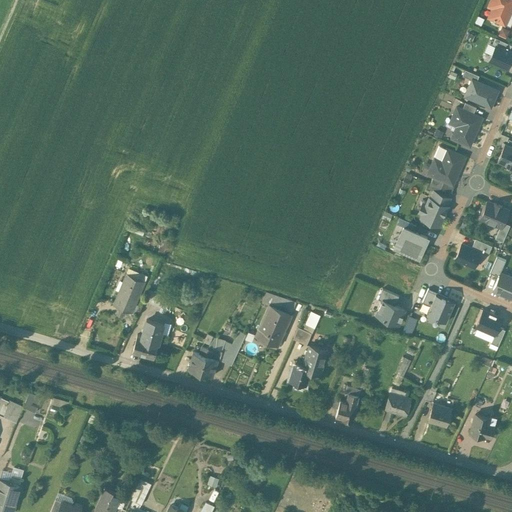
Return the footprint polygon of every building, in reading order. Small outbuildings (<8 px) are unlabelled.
[(511,5),(511,0),(490,0),(489,5),(497,9),(493,19),(505,24),(511,5)] [(501,25),(498,33),(506,37),(510,29),(501,25)] [(511,58),(511,50),(496,43),(489,60),(508,68),(511,58)] [(479,75),(465,69),(463,75),(472,79),(472,78),(477,80),(479,75)] [(477,80),(472,78),(472,79),(465,95),(491,106),(498,89),(482,82),(482,83),(477,80)] [(476,106),(465,102),(462,108),(473,113),(476,106)] [(462,108),(457,106),(452,118),(456,120),(458,124),(457,124),(455,129),(455,130),(452,137),(454,138),(470,145),(482,117),(473,113),(462,108)] [(511,146),(505,144),(498,160),(511,166),(511,146)] [(447,148),(444,155),(443,156),(441,160),(442,162),(438,163),(433,161),(428,173),(433,175),(444,180),(453,184),(465,156),(447,148)] [(444,180),(433,175),(430,182),(431,183),(441,187),(444,180)] [(450,197),(434,190),(430,198),(447,205),(450,197)] [(430,198),(430,197),(426,205),(422,203),(419,212),(423,213),(422,215),(429,218),(432,219),(431,221),(439,225),(448,205),(447,205),(430,198)] [(495,204),(489,201),(481,218),(482,218),(482,220),(487,222),(489,221),(500,226),(501,226),(503,221),(508,209),(502,207),(502,206),(495,203),(495,204)] [(503,221),(501,226),(500,226),(495,238),(503,241),(510,225),(503,221)] [(427,237),(404,226),(395,246),(419,257),(427,237)] [(479,250),(460,242),(454,257),(472,265),(479,250)] [(497,255),(490,272),(499,276),(506,259),(497,255)] [(511,296),(511,275),(501,271),(493,290),(511,298),(511,296)] [(128,274),(115,303),(132,310),(145,281),(128,274)] [(382,299),(394,304),(398,295),(383,288),(379,297),(382,299)] [(423,301),(431,305),(436,293),(436,291),(428,288),(423,301)] [(296,302),(267,292),(263,301),(270,304),(291,314),(296,302)] [(454,301),(436,293),(431,305),(427,313),(446,321),(454,301)] [(394,304),(382,299),(376,314),(399,324),(405,309),(394,304)] [(291,314),(270,304),(256,334),(277,344),(291,314)] [(502,317),(483,309),(476,325),(494,334),(498,326),(502,317)] [(164,324),(146,319),(142,335),(137,334),(159,341),(164,324)] [(314,326),(306,323),(304,328),(311,332),(314,326)] [(304,328),(298,326),(293,338),(306,344),(311,332),(304,328)] [(505,329),(498,326),(494,334),(491,342),(498,345),(505,329)] [(159,341),(137,334),(132,352),(154,358),(159,341)] [(208,334),(204,342),(210,344),(213,336),(208,334)] [(244,339),(237,336),(234,343),(233,345),(240,348),(244,339)] [(215,337),(210,345),(209,345),(209,346),(210,346),(209,347),(214,349),(215,347),(223,349),(226,340),(215,337)] [(234,343),(226,340),(223,349),(220,358),(219,358),(218,359),(232,365),(233,363),(226,359),(233,345),(234,343)] [(327,348),(310,343),(306,357),(323,362),(327,348)] [(208,347),(202,345),(200,352),(206,354),(208,347)] [(240,348),(233,345),(226,359),(233,363),(240,348)] [(209,347),(208,347),(206,354),(213,355),(215,349),(214,349),(209,347)] [(223,349),(215,347),(214,349),(215,349),(213,355),(219,357),(219,358),(220,358),(223,349)] [(200,352),(194,350),(189,368),(201,371),(203,364),(206,354),(200,352)] [(213,355),(206,354),(203,364),(201,371),(214,375),(218,359),(219,358),(219,357),(213,355)] [(306,357),(304,365),(295,362),(290,379),(306,384),(309,372),(319,375),(323,362),(306,357)] [(405,357),(397,373),(403,376),(411,359),(405,357)] [(370,368),(365,367),(359,386),(365,387),(370,368)] [(421,376),(413,371),(409,379),(417,383),(421,376)] [(403,376),(397,373),(393,382),(399,384),(403,376)] [(356,386),(347,384),(345,391),(348,391),(346,401),(340,399),(338,408),(336,415),(353,419),(359,394),(354,393),(356,386)] [(433,385),(426,399),(431,402),(436,391),(435,391),(437,387),(433,385)] [(42,396),(29,392),(23,406),(36,412),(42,396)] [(410,398),(390,392),(386,407),(406,413),(410,398)] [(64,402),(53,399),(51,404),(62,407),(64,402)] [(8,405),(2,403),(2,404),(0,402),(0,414),(16,421),(22,407),(9,401),(8,405)] [(452,407),(434,402),(429,419),(437,421),(438,419),(448,422),(452,407)] [(489,418),(476,414),(470,432),(484,436),(484,435),(491,437),(494,426),(488,424),(489,418)] [(135,424),(131,434),(136,436),(140,426),(135,424)] [(21,478),(11,475),(9,482),(0,478),(0,509),(7,511),(12,511),(21,485),(19,485),(21,478)] [(219,478),(210,475),(208,484),(216,486),(219,478)] [(137,486),(130,499),(141,504),(151,484),(140,479),(137,486)] [(126,494),(120,494),(120,495),(116,504),(126,509),(130,499),(137,486),(130,483),(126,494)] [(105,486),(94,510),(95,510),(93,511),(110,511),(113,507),(115,508),(116,504),(120,495),(113,492),(114,490),(105,486)] [(56,498),(50,511),(52,511),(57,511),(62,501),(56,498)] [(57,511),(79,511),(80,508),(81,507),(80,505),(76,504),(74,504),(74,506),(62,501),(57,511)] [(205,501),(200,511),(210,511),(214,505),(205,501)]
